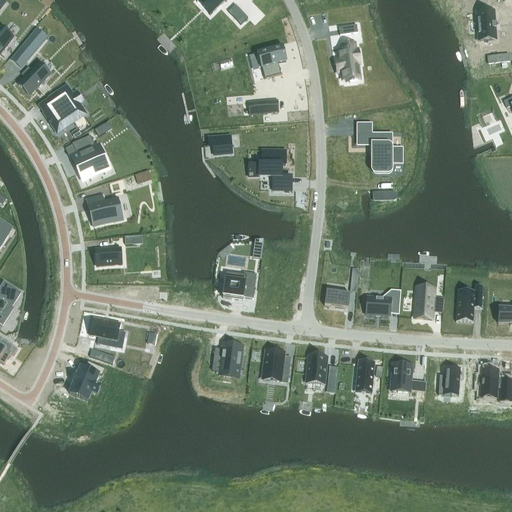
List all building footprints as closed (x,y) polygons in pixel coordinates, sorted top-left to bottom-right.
[(202,0),(214,12),(226,0),(202,0)] [(494,13),(476,14),(478,42),(496,41),(494,13)] [(244,15),(236,22),(240,26),(248,19),(244,15)] [(356,26),(339,29),(340,37),(358,34),(356,26)] [(0,28),(0,55),(13,39),(0,28)] [(28,60),(47,39),(37,30),(18,52),(28,60)] [(339,61),(335,61),(337,74),(341,74),(342,82),(346,81),(347,83),(355,82),(360,81),(357,65),(360,65),(358,52),(355,52),(354,45),(341,47),(342,53),(338,53),(339,61)] [(282,48),(258,55),(265,81),(281,77),(278,66),(286,64),(282,48)] [(509,57),(488,59),(489,68),(510,65),(509,57)] [(38,64),(17,85),(30,98),(51,76),(38,64)] [(43,114),(43,115),(57,135),(74,123),(73,122),(85,115),(79,106),(79,105),(77,107),(70,97),(72,96),(72,95),(67,88),(48,100),(48,101),(53,108),(43,114)] [(511,99),(503,103),(506,110),(511,108),(511,99)] [(265,105),(256,105),(257,115),(266,115),(265,105)] [(104,126),(94,131),(99,138),(108,133),(104,126)] [(77,131),(72,134),(75,140),(81,136),(77,131)] [(357,136),(357,146),(371,146),(371,155),(374,155),(374,171),(374,173),(376,174),(377,175),(379,175),(381,174),(390,174),(390,164),(401,164),(401,150),(390,150),(390,136),(357,136)] [(77,157),(71,160),(77,171),(79,170),(84,182),(96,177),(95,175),(105,170),(101,160),(103,159),(97,148),(95,149),(90,137),(72,145),(77,157)] [(230,138),(208,140),(208,141),(209,147),(213,147),(214,156),(232,155),(230,138)] [(262,166),(248,166),(248,178),(273,178),(273,192),(291,192),(291,178),(281,178),(281,167),(285,167),(285,153),(262,152),(262,166)] [(148,173),(135,177),(137,185),(151,181),(148,173)] [(102,196),(86,200),(93,227),(117,221),(112,201),(104,203),(102,196)] [(0,248),(5,241),(8,237),(4,234),(8,227),(0,221),(0,248)] [(133,238),(124,238),(125,246),(134,246),(133,238)] [(255,242),(253,260),(254,260),(261,261),(262,255),(262,252),(263,241),(255,242)] [(120,249),(96,251),(97,268),(121,267),(120,249)] [(225,280),(222,299),(238,302),(242,302),(243,299),(253,301),(256,276),(243,274),(243,276),(242,282),(225,280)] [(4,283),(0,289),(0,324),(3,326),(10,314),(11,314),(13,310),(11,308),(16,301),(12,299),(17,291),(4,283)] [(457,292),(455,323),(473,324),(474,310),(476,310),(481,311),(483,287),(474,287),(474,293),(457,292)] [(367,298),(366,316),(389,318),(390,307),(399,308),(401,292),(391,291),(390,300),(367,298)] [(326,293),(324,308),(348,311),(349,295),(326,293)] [(416,294),(414,320),(432,322),(433,314),(433,310),(443,311),(444,300),(434,299),(434,295),(416,294)] [(511,310),(499,310),(498,326),(511,326),(511,310)] [(93,320),(90,338),(117,343),(120,325),(93,320)] [(149,334),(147,345),(153,346),(154,346),(156,337),(156,336),(149,334)] [(0,363),(4,365),(10,355),(13,357),(17,350),(1,340),(0,342),(0,363)] [(214,350),(211,373),(219,374),(218,376),(237,379),(238,371),(243,372),(245,359),(240,358),(241,349),(222,346),(222,351),(214,350)] [(92,351),(89,358),(106,364),(108,356),(92,351)] [(265,352),(262,378),(281,380),(281,378),(288,379),(290,367),(283,366),(284,354),(265,352)] [(308,360),(306,387),(325,389),(327,362),(308,360)] [(355,391),(354,394),(372,396),(372,392),(375,364),(358,362),(355,391)] [(74,384),(69,395),(86,403),(90,393),(96,396),(100,387),(94,385),(98,376),(102,377),(105,370),(87,363),(84,369),(81,368),(77,376),(75,376),(72,383),(74,384)] [(393,365),(391,385),(398,385),(397,393),(409,394),(409,392),(415,393),(416,383),(410,383),(411,367),(393,365)] [(439,377),(438,396),(458,398),(460,370),(445,369),(444,377),(439,377)] [(480,371),(479,393),(490,393),(490,389),(494,389),(494,394),(493,402),(510,403),(510,394),(511,394),(511,382),(511,378),(495,377),(494,385),(490,385),(491,372),(480,371)] [(336,384),(337,374),(330,373),(328,385),(329,385),(329,384),(336,384)]
